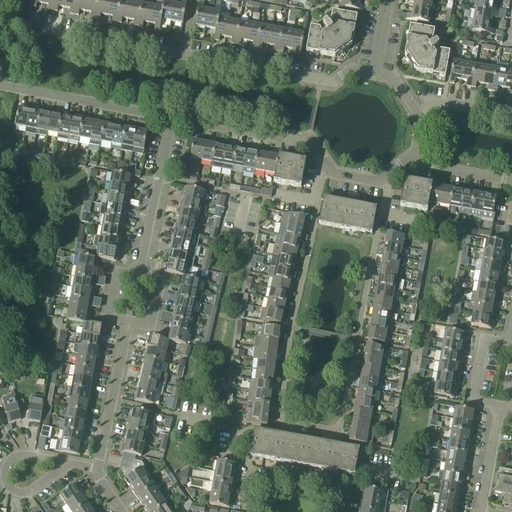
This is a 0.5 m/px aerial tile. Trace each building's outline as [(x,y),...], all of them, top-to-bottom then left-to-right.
[(32,0),(31,5),(31,8),(36,9),(37,4),(43,5),(43,0),(32,0)] [(52,12),(54,0),(43,0),(43,5),(49,6),(48,11),(52,12)] [(54,0),(52,12),(57,13),(58,8),(64,9),(65,0),(54,0)] [(74,16),(76,0),(65,0),(64,9),(70,10),(69,15),(74,16)] [(76,0),(74,16),(78,17),(79,12),(85,13),(87,0),(76,0)] [(95,20),(98,0),(87,0),(85,13),(91,14),(90,19),(95,20)] [(98,0),(95,20),(100,21),(100,16),(107,17),(109,0),(98,0)] [(116,24),(120,2),(111,0),(109,0),(107,17),(113,18),(112,23),(116,24)] [(163,9),(161,21),(171,23),(174,6),(169,4),(169,0),(163,0),(162,9),(163,9)] [(342,0),(341,9),(363,13),(364,8),(359,7),(360,1),(354,0),(342,0)] [(413,11),(430,14),(432,3),(413,0),(409,0),(409,4),(414,5),(413,11)] [(494,4),(477,0),(475,11),(497,15),(498,10),(493,10),(494,4)] [(120,2),(116,24),(121,25),(122,20),(128,21),(131,4),(120,2)] [(182,25),(186,3),(181,2),(180,7),(174,6),(171,23),(182,25)] [(138,28),(142,6),(131,4),(128,21),(134,22),(133,27),(138,28)] [(198,5),(194,27),(206,29),(209,12),(203,11),(204,6),(198,5)] [(142,6),(138,28),(142,28),(143,24),(149,25),(152,8),(142,6)] [(161,21),(163,9),(162,9),(152,8),(149,25),(155,26),(154,31),(160,32),(161,21)] [(216,31),(218,20),(219,20),(221,9),(215,8),(215,13),(209,12),(206,29),(216,31)] [(407,16),(406,21),(428,25),(430,14),(413,11),(412,17),(407,16)] [(497,15),(475,11),(473,22),(468,21),(467,21),(490,25),(491,19),(496,20),(497,15)] [(320,34),(321,32),(319,30),(310,29),(306,53),(313,55),(314,53),(318,54),(318,56),(335,59),(342,53),(352,47),(357,18),(332,13),(330,23),(332,25),(333,25),(333,26),(330,28),(329,28),(326,25),(323,27),(325,31),(324,31),(325,32),(322,34),(320,34)] [(214,41),(219,42),(220,38),(226,39),(229,22),(219,20),(218,20),(216,31),(214,41)] [(467,32),(493,37),(494,32),(489,31),(490,25),(467,21),(466,30),(467,32)] [(236,45),(240,24),(229,22),(226,39),(232,40),(231,45),(236,45)] [(240,24),(236,45),(240,46),(241,42),(247,43),(250,25),(240,24)] [(257,49),(261,27),(250,25),(247,43),(253,44),(252,48),(257,49)] [(261,27),(257,49),(261,50),(262,45),(268,47),(272,29),(261,27)] [(429,42),(431,43),(433,41),(434,32),(427,31),(410,28),(404,57),(416,73),(433,76),(433,75),(438,75),(437,77),(445,79),(450,54),(440,53),(438,54),(438,55),(437,55),(435,52),(435,51),(438,48),(436,45),(432,47),(431,47),(429,44),(429,42)] [(278,53),(282,31),(272,29),(268,47),(274,48),(274,52),(278,53)] [(282,31),(278,53),(283,54),(284,49),(290,50),(293,33),(282,31)] [(300,57),(304,35),(293,33),(290,50),(296,52),(295,56),(300,57)] [(461,82),(467,83),(466,88),(471,88),(475,66),(468,65),(470,59),(465,58),(464,64),(461,82)] [(455,81),(461,82),(464,64),(453,62),(449,84),(454,85),(455,81)] [(492,92),(497,93),(497,88),(503,90),(507,72),(508,66),(497,64),(496,70),(492,92)] [(471,88),(475,89),(476,85),(482,86),(485,68),(475,66),(471,88)] [(496,70),(485,68),(482,86),(488,87),(487,91),(492,92),(496,70)] [(503,90),(509,91),(508,95),(511,95),(511,73),(507,72),(503,90)] [(27,109),(19,107),(15,127),(26,129),(29,112),(27,111),(27,109)] [(29,112),(26,129),(37,131),(40,111),(33,110),(32,112),(29,112)] [(47,133),(51,116),(48,115),(48,113),(40,111),(37,131),(47,133)] [(51,116),(47,133),(58,135),(62,115),(54,114),(53,116),(51,116)] [(68,142),(69,137),(72,120),(69,119),(69,117),(62,115),(58,135),(57,140),(68,142)] [(72,120),(69,137),(79,139),(83,119),(75,118),(75,120),(72,120)] [(83,119),(79,139),(90,141),(93,123),(91,123),(91,121),(83,119)] [(100,147),(101,143),(104,123),(97,122),(96,124),(93,123),(90,141),(90,144),(100,147)] [(111,145),(114,127),(112,127),(112,125),(104,123),(101,143),(111,145)] [(114,127),(111,145),(122,147),(125,127),(118,126),(117,128),(114,127)] [(132,154),(136,131),(133,131),(133,129),(125,127),(122,147),(121,152),(132,154)] [(144,151),(147,131),(139,130),(139,132),(136,131),(132,154),(143,156),(144,151)] [(194,140),(190,160),(201,162),(204,144),(201,144),(202,141),(194,140)] [(212,164),(215,144),(208,142),(207,145),(204,144),(201,162),(212,164)] [(222,169),(225,148),(223,148),(223,145),(215,144),(212,164),(211,168),(222,169)] [(233,168),(237,148),(229,146),(228,149),(225,148),(222,169),(232,171),(233,168)] [(233,168),(243,170),(247,152),(244,152),(244,149),(237,148),(233,168)] [(254,171),(258,152),(250,150),(250,153),(247,152),(243,170),(254,171)] [(265,173),(268,156),(265,156),(266,153),(258,152),(254,171),(265,173)] [(280,156),(272,154),(271,157),(268,156),(265,173),(275,175),(276,175),(279,158),(280,156)] [(275,175),(274,184),(300,189),(305,163),(279,158),(276,175),(275,175)] [(131,186),(132,178),(127,177),(117,175),(113,174),(111,185),(128,188),(128,186),(131,186)] [(400,208),(413,210),(427,213),(429,204),(428,204),(431,186),(405,181),(400,208)] [(431,184),(431,186),(428,204),(429,204),(439,206),(442,188),(439,188),(440,185),(431,184)] [(128,188),(111,185),(109,195),(128,199),(130,192),(127,191),(128,188)] [(442,188),(439,206),(449,208),(453,188),(445,187),(445,189),(442,188)] [(204,193),(184,188),(182,197),(185,197),(184,200),(201,204),(204,205),(207,194),(204,193)] [(460,210),(463,192),(460,192),(461,189),(453,188),(449,208),(460,210)] [(91,192),(87,191),(86,199),(93,200),(94,193),(91,192)] [(463,192),(460,210),(459,215),(470,217),(475,192),(467,191),(466,193),(463,192)] [(475,192),(470,217),(481,219),(485,196),(482,196),(482,193),(475,192)] [(128,199),(109,195),(107,206),(124,210),(124,207),(127,207),(128,199)] [(493,216),(496,196),(488,195),(488,197),(485,196),(481,219),(494,221),(495,216),(493,216)] [(323,199),(319,226),(322,226),(372,235),(376,209),(350,204),(323,199)] [(179,210),(199,215),(201,204),(184,200),(183,203),(181,202),(179,210)] [(100,216),(105,217),(124,221),(126,213),(123,212),(124,210),(107,206),(106,206),(102,206),(100,216)] [(179,221),(196,225),(199,215),(179,210),(177,218),(180,218),(179,221)] [(83,213),(81,223),(89,224),(91,214),(83,213)] [(305,219),(283,214),(281,226),(302,231),(305,219)] [(124,221),(105,217),(103,227),(120,231),(120,228),(123,228),(124,221)] [(174,231),(194,236),(196,225),(179,221),(178,224),(176,223),(174,231)] [(283,238),(299,241),(302,231),(281,226),(278,236),(283,238)] [(120,231),(103,227),(101,238),(120,242),(122,234),(119,234),(120,231)] [(197,248),(200,237),(194,236),(174,231),(172,239),(175,239),(174,242),(196,247),(197,248)] [(404,237),(387,234),(385,246),(402,249),(404,237)] [(96,237),(94,248),(116,252),(116,249),(119,250),(120,242),(101,238),(96,237)] [(283,238),(281,248),(297,252),(299,241),(283,238)] [(506,244),(486,241),(484,252),(502,255),(502,252),(505,252),(506,244)] [(169,252),(194,258),(196,247),(174,242),(173,245),(171,244),(169,252)] [(275,246),(272,257),(278,258),(295,262),(297,252),(281,248),(275,246)] [(385,246),(383,256),(404,260),(406,249),(402,249),(385,246)] [(116,264),(118,255),(115,255),(116,252),(94,248),(89,258),(93,259),(99,260),(109,262),(116,264)] [(169,263),(191,268),(194,258),(169,252),(167,260),(170,260),(169,263)] [(482,262),(502,266),(504,258),(501,258),(502,255),(484,252),(482,262)] [(383,256),(381,267),(402,271),(404,260),(383,256)] [(97,269),(99,260),(93,259),(89,258),(79,257),(77,268),(94,271),(95,268),(97,269)] [(276,269),(292,273),(295,262),(278,258),(276,269)] [(210,262),(204,260),(201,271),(208,272),(210,262)] [(502,266),(482,262),(480,273),(498,276),(499,273),(501,274),(502,266)] [(166,265),(164,273),(171,275),(181,277),(184,278),(188,279),(191,268),(169,263),(168,266),(166,265)] [(267,278),(273,279),(290,283),(292,273),(276,269),(269,267),(267,278)] [(400,281),(402,271),(381,267),(379,277),(396,280),(400,281)] [(96,277),(96,274),(94,274),(94,271),(77,268),(75,278),(95,282),(96,277)] [(498,276),(480,273),(478,283),(498,287),(500,279),(498,279),(498,276)] [(222,288),(223,282),(225,276),(219,275),(216,287),(218,288),(218,287),(222,288)] [(201,282),(188,279),(184,278),(181,277),(179,286),(182,286),(181,289),(198,293),(201,282)] [(379,277),(377,288),(394,291),(398,292),(400,281),(396,280),(379,277)] [(93,290),(94,287),(95,282),(75,278),(73,289),(90,292),(91,289),(93,290)] [(290,283),(273,279),(271,290),(287,294),(290,283)] [(498,287),(478,283),(477,294),(494,297),(495,294),(497,295),(498,287)] [(375,299),(392,302),(394,291),(377,288),(375,299)] [(92,299),(92,296),(90,295),(90,292),(73,289),(71,300),(91,303),(92,299)] [(178,291),(177,295),(176,299),(196,304),(198,293),(181,289),(180,292),(178,291)] [(269,300),(285,304),(287,294),(271,290),(269,300)] [(473,293),(471,304),(475,305),(495,308),(496,301),(494,300),(494,297),(477,294),(473,293)] [(217,308),(219,298),(213,297),(210,307),(217,308)] [(175,304),(174,307),(177,307),(176,310),(193,314),(196,304),(176,299),(175,304)] [(396,302),(392,302),(375,299),(373,309),(390,312),(394,313),(396,302)] [(89,311),(90,308),(91,303),(71,300),(69,310),(86,313),(87,311),(89,311)] [(285,304),(269,300),(266,311),(283,315),(285,304)] [(451,311),(459,313),(461,303),(458,302),(453,301),(451,311)] [(473,315),(490,319),(491,316),(493,316),(495,308),(475,305),(473,315)] [(217,309),(210,307),(208,318),(214,319),(217,309)] [(394,313),(390,312),(373,309),(372,320),(388,323),(392,324),(394,313)] [(67,321),(84,325),(87,325),(88,317),(86,316),(86,313),(69,310),(67,321)] [(173,312),(172,316),(171,320),(191,325),(193,314),(176,310),(175,313),(173,312)] [(264,322),(280,326),(283,315),(266,311),(262,310),(260,321),(264,322)] [(491,330),(492,322),(490,321),(490,319),(473,315),(471,326),(477,328),(491,330)] [(214,319),(208,318),(205,328),(212,330),(214,319)] [(170,325),(169,328),(172,328),(171,331),(188,335),(191,325),(171,320),(170,325)] [(372,320),(370,331),(386,334),(388,323),(372,320)] [(96,327),(87,325),(84,325),(82,336),(99,339),(100,336),(102,337),(104,328),(96,327)] [(257,338),(261,339),(278,341),(279,330),(263,328),(259,327),(257,338)] [(212,330),(205,328),(203,339),(209,340),(212,330)] [(168,342),(182,345),(185,346),(188,335),(171,331),(170,334),(168,333),(166,342),(168,342)] [(384,345),(386,334),(370,331),(368,342),(384,345)] [(465,335),(446,331),(444,342),(461,345),(462,343),(464,343),(465,335)] [(80,346),(100,350),(101,342),(99,342),(99,339),(82,336),(80,346)] [(166,342),(156,339),(149,338),(147,346),(149,346),(149,349),(166,353),(168,342),(166,342)] [(209,340),(203,339),(200,350),(207,351),(209,340)] [(261,339),(260,350),(276,352),(278,341),(261,339)] [(442,353),(461,356),(463,349),(460,348),(461,345),(444,342),(442,353)] [(75,354),(78,355),(78,357),(95,360),(96,357),(98,358),(100,350),(80,346),(75,345),(74,352),(75,354)] [(182,345),(179,356),(183,357),(187,358),(189,352),(190,347),(185,346),(182,345)] [(383,349),(367,346),(365,357),(381,360),(383,349)] [(166,353),(149,349),(148,352),(146,351),(144,359),(163,364),(166,353)] [(255,360),(258,360),(275,363),(276,352),(260,350),(256,349),(255,360)] [(440,363),(457,367),(458,364),(460,364),(461,356),(442,353),(440,363)] [(76,367),(96,371),(97,364),(95,363),(95,360),(78,357),(76,367)] [(384,368),(380,367),(381,360),(365,357),(363,368),(379,371),(383,372),(384,368)] [(163,364),(144,359),(142,367),(144,367),(144,370),(161,374),(163,364)] [(257,371),(274,373),(275,363),(258,360),(257,371)] [(438,374),(458,378),(459,370),(457,370),(457,367),(440,363),(438,374)] [(74,378),(91,381),(92,379),(94,379),(96,371),(76,367),(74,378)] [(361,378),(377,381),(379,371),(363,368),(361,378)] [(158,385),(164,386),(167,376),(161,374),(144,370),(143,373),(141,372),(139,380),(158,385)] [(274,373),(257,371),(255,382),(272,384),(274,373)] [(458,378),(438,374),(436,385),(453,388),(454,385),(456,385),(458,378)] [(91,381),(74,378),(72,389),(92,393),(93,385),(91,384),(91,381)] [(359,389),(375,392),(377,381),(361,378),(359,389)] [(158,385),(139,380),(137,388),(139,388),(139,391),(156,395),(158,385)] [(249,392),(254,393),(271,395),(272,384),(255,382),(250,381),(249,392)] [(454,399),(455,391),(453,391),(453,388),(436,385),(432,384),(429,397),(447,400),(447,398),(454,399)] [(69,388),(67,399),(70,399),(87,403),(88,400),(90,400),(92,393),(72,389),(69,388)] [(375,392),(359,389),(357,400),(374,403),(375,392)] [(134,402),(153,406),(156,395),(139,391),(138,394),(136,393),(134,402)] [(271,395),(254,393),(253,403),(269,406),(271,395)] [(29,412),(19,414),(21,422),(23,430),(28,428),(29,422),(40,424),(45,399),(32,396),(29,412)] [(15,397),(2,400),(6,413),(0,414),(0,422),(4,428),(7,433),(12,430),(11,424),(21,422),(19,414),(15,397)] [(68,410),(88,414),(89,406),(87,406),(87,403),(70,399),(68,410)] [(355,410),(372,413),(374,403),(357,400),(355,410)] [(247,409),(246,413),(248,414),(268,416),(269,406),(253,403),(252,410),(247,409)] [(476,413),(456,409),(454,420),(471,424),(472,421),(474,421),(476,413)] [(66,421),(83,424),(84,421),(86,422),(88,414),(68,410),(66,421)] [(130,418),(132,419),(131,422),(148,426),(152,427),(153,426),(154,425),(155,418),(155,417),(155,416),(131,410),(130,418)] [(353,421),(370,424),(372,413),(355,410),(353,421)] [(250,425),(266,427),(268,416),(248,414),(246,425),(250,425)] [(471,424),(454,420),(452,431),(472,435),(473,427),(471,426),(471,424)] [(83,424),(66,421),(64,431),(84,435),(85,428),(83,427),(83,424)] [(351,432),(374,436),(374,432),(368,431),(370,424),(353,421),(351,432)] [(148,426),(131,422),(131,424),(128,424),(126,432),(146,437),(148,426)] [(48,435),(49,429),(46,428),(43,427),(41,434),(41,438),(46,439),(47,435),(48,435)] [(62,442),(79,445),(80,443),(82,443),(84,435),(64,431),(62,442)] [(286,437),(254,431),(250,454),(256,455),(255,458),(281,463),(286,437)] [(450,442),(467,445),(468,442),(470,442),(472,435),(452,431),(450,442)] [(146,437),(126,432),(125,439),(127,440),(126,443),(143,447),(146,437)] [(374,436),(351,432),(349,443),(372,447),(374,436)] [(328,444),(286,437),(281,463),(315,469),(323,470),(328,444)] [(55,452),(80,457),(81,449),(79,448),(79,445),(62,442),(57,441),(55,452)] [(448,452),(468,456),(469,448),(467,448),(467,445),(450,442),(448,452)] [(143,447),(126,443),(126,445),(123,445),(121,453),(124,454),(122,459),(134,462),(136,457),(141,458),(143,447)] [(359,450),(328,444),(323,470),(349,475),(349,472),(355,473),(359,450)] [(446,463),(463,466),(464,463),(466,464),(468,456),(448,452),(446,463)] [(133,468),(134,462),(122,459),(121,465),(133,468)] [(141,464),(134,462),(133,468),(121,465),(120,470),(126,480),(124,481),(129,488),(131,486),(133,489),(133,488),(147,479),(150,477),(141,464)] [(200,470),(201,462),(198,462),(193,465),(189,468),(200,470)] [(237,466),(217,462),(215,473),(233,476),(233,474),(236,474),(237,466)] [(444,474),(464,477),(465,469),(463,469),(463,466),(446,463),(444,473),(444,474)] [(511,471),(499,469),(495,493),(511,496),(511,495),(511,471)] [(177,477),(177,479),(178,481),(183,487),(187,484),(189,472),(184,471),(177,476),(177,477)] [(213,484),(233,487),(235,480),(232,479),(233,476),(215,473),(213,484)] [(437,483),(442,484),(459,487),(460,485),(462,485),(464,477),(444,474),(444,473),(441,473),(437,483)] [(168,477),(173,484),(178,481),(177,479),(173,474),(171,475),(168,477)] [(151,488),(153,487),(147,479),(133,488),(133,489),(134,491),(132,493),(137,499),(151,488)] [(232,495),(233,488),(233,487),(213,484),(212,488),(211,494),(229,498),(229,495),(232,495)] [(459,491),(459,488),(459,487),(442,484),(441,488),(440,495),(460,499),(461,491),(459,491)] [(81,492),(76,485),(60,497),(66,506),(81,496),(79,494),(81,492)] [(145,507),(159,497),(153,487),(151,488),(137,499),(141,506),(143,504),(145,507)] [(193,499),(194,492),(190,487),(185,490),(192,500),(193,499)] [(363,489),(361,497),(364,497),(363,500),(381,503),(383,492),(363,489)] [(184,502),(188,499),(184,493),(180,496),(184,502)] [(218,507),(229,509),(231,501),(228,501),(229,498),(211,494),(209,506),(218,507)] [(460,499),(440,495),(438,506),(456,509),(456,506),(458,507),(460,499)] [(70,511),(76,511),(89,503),(84,497),(82,498),(81,496),(66,506),(70,511)] [(159,497),(145,507),(146,509),(144,510),(145,511),(155,511),(166,505),(159,497)] [(359,510),(367,511),(379,511),(381,503),(363,500),(363,503),(360,503),(359,510)] [(89,503),(76,511),(91,511),(93,510),(89,503)]
